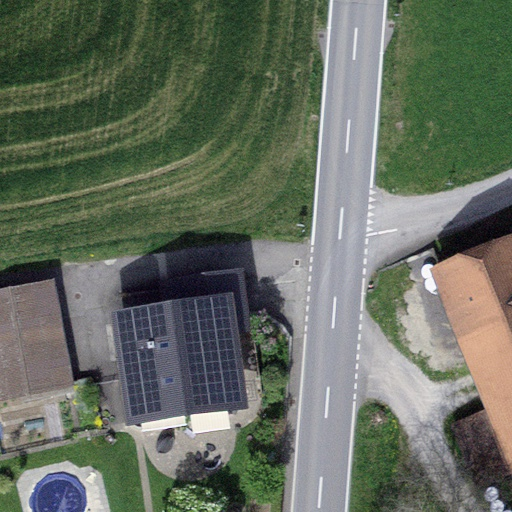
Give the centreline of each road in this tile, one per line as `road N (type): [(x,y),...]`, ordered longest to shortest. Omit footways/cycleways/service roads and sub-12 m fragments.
road 1 (tertiary): [(317,511),(357,0)]
road 2 (unknown): [(331,337),(379,365),(406,393),(469,511)]
